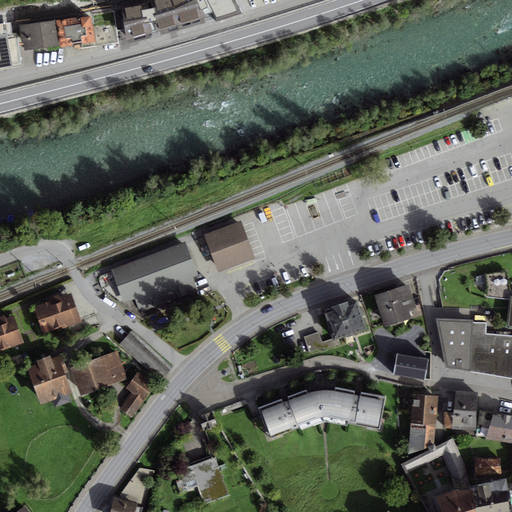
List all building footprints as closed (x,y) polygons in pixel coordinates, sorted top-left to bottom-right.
[(180,0),(187,11),(206,0),(216,21),(240,13),(233,0),(180,0)] [(92,16),(23,27),(26,49),(60,43),(61,47),(81,44),(82,49),(118,43),(115,23),(93,27),(92,16)] [(0,68),(22,64),(17,34),(0,34),(0,68)] [(238,225),(203,238),(216,271),(250,258),(238,225)] [(181,242),(109,267),(124,309),(196,284),(181,242)] [(507,271),(485,274),(486,297),(508,300),(509,296),(507,271)] [(409,285),(375,295),(385,327),(412,318),(409,311),(417,308),(409,285)] [(68,298),(32,309),(40,334),(76,323),(68,298)] [(358,298),(323,310),(333,340),(368,328),(358,298)] [(487,323),(436,318),(446,367),(511,378),(511,335),(487,333),(487,323)] [(12,322),(0,325),(0,350),(18,346),(12,322)] [(320,334),(306,339),(310,350),(324,345),(320,334)] [(129,335),(119,347),(160,382),(170,371),(129,335)] [(117,353),(69,367),(77,394),(125,379),(117,353)] [(428,359),(397,353),(394,374),(425,379),(428,359)] [(32,368),(23,371),(34,404),(66,393),(55,362),(48,365),(45,357),(30,363),(32,368)] [(152,389),(134,375),(123,391),(127,394),(117,407),(130,417),(152,389)] [(310,391),(261,410),(271,436),(319,417),(329,417),(377,427),(383,400),(333,390),(322,389),(310,391)] [(478,393),(456,391),(453,414),(444,414),(444,429),(452,429),(477,431),(476,411),(478,393)] [(438,396),(414,394),(411,423),(436,425),(438,396)] [(212,412),(203,415),(205,420),(200,422),(203,429),(208,427),(209,428),(217,425),(212,412)] [(511,418),(490,414),(485,438),(511,443),(511,418)] [(434,444),(436,425),(411,423),(408,453),(425,449),(427,447),(434,444)] [(455,490),(471,489),(471,487),(466,470),(451,439),(436,447),(434,444),(427,447),(429,451),(402,464),(417,496),(421,494),(410,471),(442,455),(452,476),(455,490)] [(190,471),(174,477),(180,493),(197,486),(204,504),(229,494),(215,457),(188,467),(190,471)] [(120,497),(122,499),(137,503),(146,505),(154,471),(140,468),(121,494),(120,497)] [(510,511),(507,478),(471,487),(471,489),(477,511),(510,511)] [(455,490),(437,497),(442,511),(477,511),(471,489),(455,490)] [(122,499),(114,497),(110,511),(134,511),(137,503),(122,499)]
